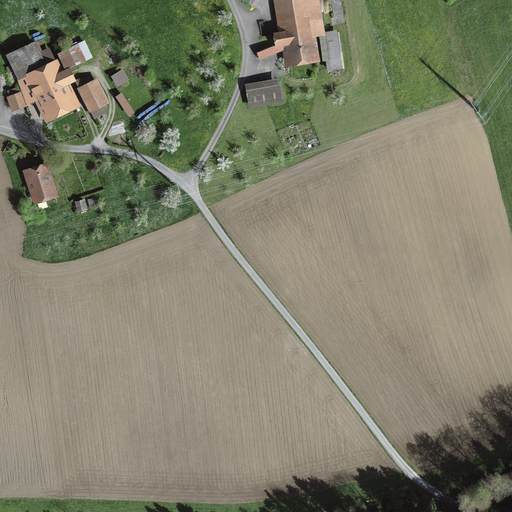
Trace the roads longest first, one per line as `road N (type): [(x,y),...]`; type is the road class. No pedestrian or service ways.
road 1 (unclassified): [(185,190),(411,480),(470,511)]
road 2 (unclassified): [(185,190),(242,76),(243,36),(228,0)]
road 3 (unclassified): [(0,128),(52,145),(132,153),(185,190)]
